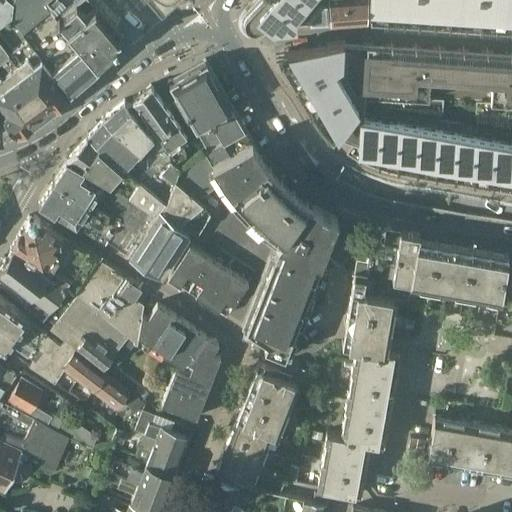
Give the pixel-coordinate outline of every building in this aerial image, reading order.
[(0,0),(0,24),(11,16),(29,39),(36,49),(35,50),(70,90),(99,65),(96,61),(77,39),(54,11),(65,1),(64,0),(12,0),(12,1),(10,0),(0,0)] [(54,11),(77,39),(106,13),(96,2),(95,2),(93,0),(65,0),(65,1),(54,11)] [(151,0),(161,11),(173,0),(151,0)] [(248,0),(247,1),(245,2),(244,4),(243,5),(241,7),(241,9),(240,11),(240,13),(240,15),(240,17),(241,19),(241,20),(242,22),(243,24),(245,25),(246,27),(248,28),(250,28),(252,28),(254,29),(256,28),(257,28),(259,27),(263,26),(265,25),(268,24),(272,23),(290,22),(308,0),(248,0)] [(418,125),(415,169),(415,171),(414,173),(413,176),(412,177),(410,179),(408,181),(406,182),(404,182),(407,183),(440,188),(477,195),(496,198),(500,199),(499,198),(498,197),(496,195),(496,194),(495,192),(494,191),(494,189),(493,187),(493,186),(497,138),(511,140),(511,0),(370,0),(369,15),(368,48),(334,46),(339,57),(339,63),(363,105),(363,115),(418,125)] [(106,13),(77,39),(96,61),(99,65),(100,63),(100,62),(118,47),(119,48),(120,47),(116,42),(124,34),(116,24),(115,24),(106,13)] [(29,39),(14,51),(21,60),(19,61),(51,104),(70,90),(35,50),(36,49),(29,39)] [(358,153),(360,154),(362,113),(363,113),(365,93),(364,92),(368,42),(345,40),(339,40),(337,41),(275,50),(310,109),(313,114),(315,116),(317,118),(320,123),(324,127),(326,129),(330,133),(332,135),(338,128),(345,132),(353,135),(345,146),(349,148),(353,150),(353,149),(359,149),(358,153)] [(9,55),(0,43),(0,61),(7,71),(3,75),(34,117),(51,104),(19,61),(21,60),(14,51),(9,55)] [(170,78),(168,80),(172,87),(194,124),(189,126),(192,131),(225,112),(233,107),(234,107),(226,93),(209,65),(207,61),(205,58),(203,59),(170,78)] [(0,61),(0,101),(6,110),(4,112),(17,130),(34,117),(3,75),(7,71),(0,61)] [(134,96),(132,97),(134,99),(134,100),(167,147),(176,140),(180,138),(187,133),(182,126),(170,109),(165,103),(154,87),(151,83),(149,84),(149,85),(134,96)] [(125,98),(103,117),(146,155),(158,166),(161,169),(168,175),(164,180),(172,183),(175,177),(179,164),(170,156),(172,154),(167,147),(134,100),(129,103),(125,98)] [(179,164),(175,177),(198,197),(218,181),(219,180),(211,164),(216,161),(244,145),(236,131),(245,127),(233,107),(225,112),(192,131),(202,149),(179,164)] [(377,161),(378,162),(381,116),(363,113),(362,113),(360,154),(366,157),(371,159),(377,161)] [(392,165),(397,166),(400,120),(381,116),(378,162),(392,165)] [(101,118),(87,132),(133,173),(142,164),(151,172),(157,166),(158,166),(146,155),(103,117),(101,118)] [(397,166),(411,169),(415,169),(416,169),(419,123),(400,120),(397,166)] [(87,131),(65,154),(66,155),(107,179),(127,193),(138,178),(133,173),(87,132),(87,131)] [(511,178),(511,138),(496,136),(492,182),(511,186),(511,178)] [(174,266),(168,275),(186,287),(205,300),(266,339),(264,346),(284,354),(315,274),(279,259),(284,246),(321,260),(337,217),(325,210),(313,204),(313,203),(308,200),(307,200),(306,199),(304,197),(295,190),(294,190),(294,189),(283,179),(282,179),(282,178),(276,173),(272,167),(271,167),(271,166),(266,160),(262,155),(261,154),(261,153),(253,141),(252,140),(251,140),(244,145),(216,161),(226,177),(220,181),(221,183),(173,257),(178,260),(174,266)] [(66,155),(53,176),(108,211),(109,210),(124,220),(126,217),(143,229),(155,211),(128,193),(127,193),(107,179),(66,155)] [(160,176),(151,187),(166,200),(172,183),(164,180),(168,175),(161,169),(158,174),(160,176)] [(53,176),(39,198),(105,241),(107,237),(119,219),(123,221),(124,220),(120,217),(109,210),(108,211),(53,176)] [(138,178),(127,193),(128,193),(155,211),(159,205),(177,221),(203,201),(198,197),(175,177),(172,183),(166,200),(151,187),(150,187),(138,178)] [(203,201),(177,221),(187,230),(188,228),(195,235),(200,229),(212,209),(207,204),(203,201)] [(142,231),(130,251),(160,271),(163,266),(166,261),(174,249),(187,230),(177,221),(159,205),(155,211),(143,229),(142,231)] [(29,215),(13,243),(33,257),(49,268),(48,270),(66,283),(65,284),(76,292),(128,333),(136,340),(141,312),(143,302),(134,295),(140,286),(141,284),(34,213),(29,215)] [(107,237),(105,241),(107,238),(129,252),(130,251),(142,231),(143,229),(126,217),(124,220),(123,221),(119,219),(107,237)] [(419,236),(419,231),(386,226),(383,240),(398,243),(392,275),(411,279),(501,295),(508,251),(419,236)] [(367,257),(357,256),(342,339),(386,346),(388,333),(395,295),(408,296),(411,279),(392,275),(398,243),(383,240),(381,240),(368,249),(367,257)] [(12,243),(0,262),(0,280),(54,322),(51,327),(64,337),(101,367),(101,366),(128,333),(76,292),(65,284),(66,283),(48,270),(49,268),(33,257),(13,243),(12,243)] [(0,319),(10,327),(41,349),(34,359),(30,365),(55,381),(65,366),(62,364),(69,354),(58,347),(60,344),(45,332),(47,329),(30,316),(30,315),(0,293),(0,319)] [(151,343),(172,311),(157,301),(147,316),(142,312),(138,334),(151,343)] [(188,322),(172,311),(151,343),(167,354),(188,322)] [(0,319),(0,345),(5,349),(10,341),(34,359),(41,349),(10,327),(0,319)] [(204,332),(188,322),(167,354),(178,361),(185,362),(204,332)] [(179,369),(188,372),(210,381),(220,354),(212,351),(219,342),(204,332),(185,362),(178,361),(182,363),(179,369)] [(128,336),(121,344),(129,349),(135,342),(133,340),(128,336)] [(60,344),(58,347),(69,354),(62,364),(65,366),(86,383),(116,406),(125,394),(129,388),(101,367),(64,337),(60,344)] [(317,485),(354,491),(360,492),(366,460),(372,461),(374,446),(382,447),(399,349),(386,346),(342,339),(342,342),(356,345),(340,432),(326,430),(317,485)] [(121,344),(113,354),(120,360),(129,349),(121,344)] [(113,354),(103,367),(110,373),(116,366),(120,360),(113,354)] [(237,417),(242,419),(278,432),(297,382),(277,375),(279,369),(258,361),(255,369),(237,417)] [(0,396),(8,384),(15,373),(3,365),(0,362),(0,396)] [(116,366),(110,373),(120,380),(125,373),(116,366)] [(188,372),(179,369),(175,367),(168,384),(204,398),(210,381),(188,372)] [(21,373),(4,402),(26,413),(46,423),(52,414),(34,403),(43,387),(21,373)] [(125,373),(120,380),(131,389),(137,382),(125,373)] [(137,382),(131,389),(143,398),(148,391),(137,382)] [(204,398),(168,384),(161,402),(196,416),(204,398)] [(0,407),(23,420),(26,413),(4,402),(0,400),(0,407)] [(153,443),(182,454),(189,436),(151,420),(154,412),(143,408),(135,428),(144,431),(144,432),(156,436),(153,443)] [(52,414),(46,423),(57,428),(59,429),(66,419),(64,417),(54,411),(52,414)] [(1,433),(0,434),(0,437),(22,448),(30,452),(29,456),(55,467),(69,434),(59,429),(57,428),(46,423),(26,413),(23,420),(29,423),(25,432),(24,433),(24,434),(23,434),(22,435),(21,435),(20,436),(19,436),(18,436),(17,436),(16,436),(15,436),(7,432),(6,432),(5,432),(4,432),(3,432),(2,432),(2,433),(1,433)] [(426,457),(511,472),(511,427),(434,414),(426,457)] [(66,419),(59,429),(69,434),(93,445),(97,435),(95,433),(68,415),(66,419)] [(242,419),(237,417),(230,435),(265,448),(271,433),(277,435),(278,432),(242,419)] [(323,432),(313,430),(312,436),(322,438),(323,432)] [(151,448),(145,461),(175,472),(182,454),(153,443),(156,436),(144,432),(140,443),(151,448)] [(259,465),(265,448),(230,435),(223,452),(259,465)] [(408,448),(423,451),(425,438),(411,435),(408,448)] [(0,486),(5,489),(22,448),(0,437),(0,486)] [(252,483),(259,465),(223,452),(216,469),(252,483)] [(175,472),(145,461),(143,467),(132,463),(114,456),(109,467),(118,471),(168,491),(175,472)] [(130,498),(160,510),(168,491),(118,471),(109,467),(106,476),(119,481),(118,484),(133,490),(130,498)] [(290,467),(285,479),(295,481),(298,469),(290,467)] [(213,476),(204,474),(197,491),(233,505),(235,498),(240,495),(251,499),(254,488),(213,476)] [(327,502),(328,497),(329,493),(315,490),(313,499),(327,502)] [(233,505),(197,491),(191,509),(199,511),(230,511),(231,511),(244,511),(245,510),(233,505)] [(296,511),(295,511),(324,511),(326,504),(327,502),(304,498),(303,498),(298,497),(296,511)] [(97,502),(94,510),(98,511),(104,511),(107,506),(97,502)]
